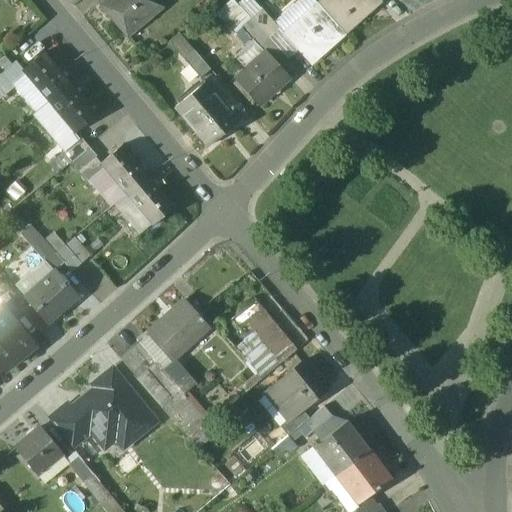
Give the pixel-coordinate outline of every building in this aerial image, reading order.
[(161,10),(152,0),(110,0),(100,8),(127,39),(161,10)] [(376,0),(324,0),(318,5),(346,36),(367,17),(364,14),(378,1),(376,0)] [(318,5),(283,37),(311,67),(346,36),(318,5)] [(279,32),(261,12),(251,21),(268,41),(279,32)] [(268,41),(251,21),(241,31),(258,50),(268,41)] [(194,53),(178,35),(167,45),(183,63),(194,53)] [(211,72),(194,53),(183,63),(199,82),(211,72)] [(43,54),(21,73),(47,103),(69,84),(43,54)] [(265,55),(236,81),(260,108),(289,82),(265,55)] [(4,56),(0,59),(0,76),(12,65),(4,56)] [(69,84),(47,103),(74,134),(96,115),(69,84)] [(204,87),(175,112),(208,150),(237,126),(204,87)] [(81,140),(63,156),(70,164),(88,148),(81,140)] [(148,177),(122,147),(100,165),(126,196),(148,177)] [(88,148),(70,164),(78,174),(97,158),(88,148)] [(174,209),(148,177),(126,196),(152,227),(174,209)] [(56,255),(41,238),(29,248),(46,267),(58,257),(56,255)] [(90,258),(74,240),(64,248),(81,266),(90,258)] [(64,248),(56,255),(58,257),(72,273),(81,266),(64,248)] [(54,272),(24,298),(41,318),(46,324),(76,299),(54,272)] [(0,299),(0,305),(1,306),(12,320),(21,312),(17,308),(6,294),(0,299)] [(41,318),(26,300),(17,308),(21,312),(33,325),(41,318)] [(208,329),(184,302),(149,334),(169,357),(184,344),(187,348),(208,329)] [(295,350),(257,304),(240,318),(279,364),(295,350)] [(0,364),(5,371),(35,347),(12,320),(1,306),(0,306),(0,364)] [(182,391),(139,342),(120,359),(163,408),(182,391)] [(304,362),(269,391),(282,407),(279,410),(288,421),(300,412),(327,389),(304,362)] [(155,423),(113,369),(92,385),(92,396),(74,411),(91,432),(104,449),(129,429),(136,438),(155,423)] [(71,448),(91,432),(74,411),(68,404),(48,420),(71,448)] [(307,421),(305,422),(313,432),(331,416),(323,407),(307,421)] [(288,421),(280,428),(287,437),(305,422),(307,421),(300,412),(288,421)] [(347,423),(318,445),(330,461),(325,465),(334,477),(339,473),(368,451),(347,423)] [(62,456),(40,429),(14,450),(37,477),(62,456)] [(368,451),(339,473),(350,489),(346,492),(356,505),(356,506),(369,496),(390,480),(368,451)] [(79,458),(69,466),(83,483),(92,475),(79,458)] [(369,496),(356,506),(356,505),(351,509),(352,511),(368,511),(377,506),(369,496)]
